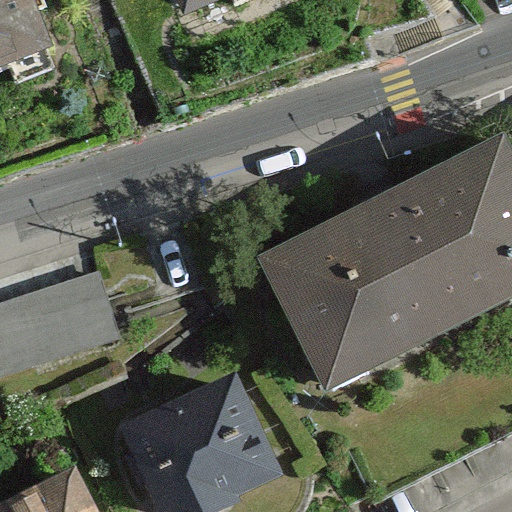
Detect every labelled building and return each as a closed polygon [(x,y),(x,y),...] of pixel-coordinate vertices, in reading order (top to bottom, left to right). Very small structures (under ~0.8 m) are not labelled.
[(0,0),(0,74),(47,57),(26,0),(0,0)] [(200,0),(165,0),(171,12),(200,0)] [(511,305),(511,185),(490,143),(264,262),(336,398),(511,305)] [(0,303),(0,380),(121,343),(99,272),(0,303)] [(228,371),(113,427),(154,511),(210,511),(281,477),(228,371)] [(0,511),(89,511),(67,468),(0,501),(0,511)]
